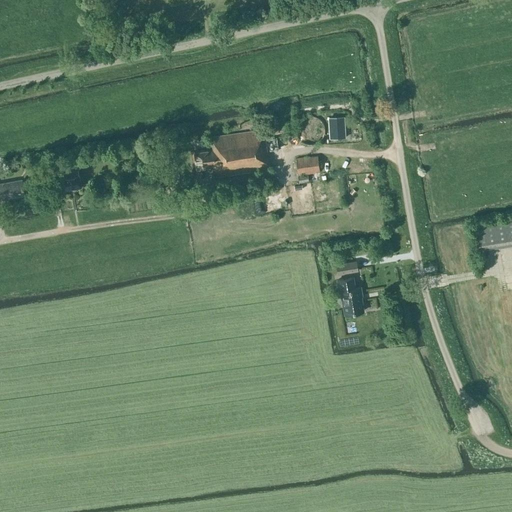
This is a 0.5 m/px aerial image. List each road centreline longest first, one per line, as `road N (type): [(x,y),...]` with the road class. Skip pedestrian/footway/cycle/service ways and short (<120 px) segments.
road 1 (unclassified): [(0,86),(393,0)]
road 2 (unclassified): [(193,212),(0,243)]
